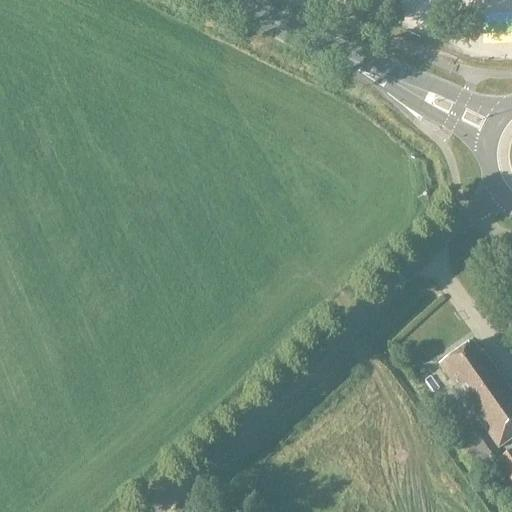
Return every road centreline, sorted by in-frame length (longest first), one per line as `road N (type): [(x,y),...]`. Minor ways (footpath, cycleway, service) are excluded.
road 1 (unclassified): [(153,511),(454,223),(497,193)]
road 2 (secondary): [(510,108),(346,58)]
road 3 (secondary): [(346,58),(485,155)]
road 4 (secondary): [(224,0),(346,58)]
